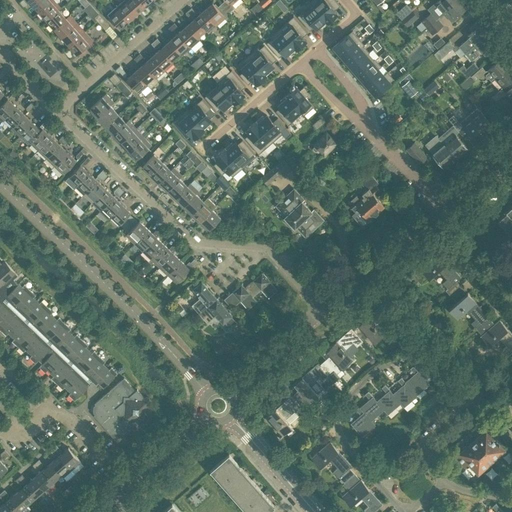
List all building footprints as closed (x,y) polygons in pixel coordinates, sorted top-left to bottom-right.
[(28,0),(39,11),(51,0),(28,0)] [(47,20),(59,9),(61,7),(54,0),(51,0),(39,11),(47,20)] [(129,21),(138,13),(125,0),(123,0),(116,7),(129,21)] [(125,0),(138,13),(146,6),(140,0),(125,0)] [(230,13),(235,8),(232,5),(237,0),(225,0),(222,3),(230,13)] [(312,4),(327,22),(337,14),(334,10),(339,5),(335,0),(312,0),(310,2),(311,4),(312,4)] [(438,0),(428,9),(431,12),(432,11),(435,15),(437,18),(444,13),(458,0),(438,0)] [(466,7),(459,0),(458,0),(444,13),(452,23),(459,17),(457,15),(466,7)] [(217,7),(213,3),(204,10),(217,25),(226,17),(225,17),(230,13),(222,3),(217,7)] [(321,28),(327,22),(312,4),(311,4),(297,16),(310,30),(315,26),(316,28),(319,26),(321,28)] [(401,20),(412,10),(407,4),(396,13),(401,20)] [(120,29),(129,21),(116,7),(107,14),(120,29)] [(54,29),(66,18),(59,9),(47,20),(54,29)] [(208,33),(217,25),(204,10),(195,18),(206,30),(208,33)] [(407,26),(418,17),(412,10),(401,20),(407,26)] [(426,28),(437,18),(435,15),(432,11),(431,12),(420,21),(426,28)] [(62,37),(78,24),(70,15),(66,18),(54,29),(62,37)] [(294,16),(279,29),(296,49),(306,40),(303,36),(307,32),(294,16)] [(106,30),(110,26),(102,17),(98,21),(106,30)] [(198,37),(206,30),(195,18),(187,26),(197,38),(198,37)] [(431,34),(443,25),(437,18),(426,28),(431,34)] [(480,25),(480,24),(480,23),(478,21),(470,27),(473,31),(468,36),(470,38),(460,46),(465,53),(466,53),(469,50),(488,33),(481,25),(480,25)] [(69,46),(85,32),(78,24),(62,37),(69,46)] [(197,38),(187,26),(178,33),(191,47),(200,40),(198,37),(197,38)] [(296,49),(279,29),(270,37),(271,39),(266,43),(279,57),(284,53),(286,55),(288,53),(290,55),(296,49)] [(333,47),(340,54),(358,38),(352,31),(333,47)] [(77,55),(89,44),(93,41),(85,32),(69,46),(77,55)] [(182,55),(191,47),(178,33),(170,41),(180,53),(182,55)] [(466,53),(465,53),(472,61),(482,52),(485,55),(491,50),(488,47),(495,41),(488,33),(469,50),(466,53)] [(437,48),(445,42),(441,37),(433,44),(437,48)] [(345,61),(363,46),(364,45),(358,38),(340,54),(345,61)] [(172,60),(180,53),(170,41),(161,49),(172,60)] [(448,52),(454,47),(449,41),(442,46),(448,52)] [(258,47),(248,56),(266,75),(272,70),(271,68),(274,65),(272,63),(277,59),(264,45),(259,49),(258,47)] [(351,68),(368,53),(369,52),(363,46),(345,61),(351,68)] [(439,60),(448,52),(442,46),(434,54),(439,60)] [(165,71),(174,63),(172,60),(161,49),(152,56),(163,68),(165,71)] [(374,59),(368,53),(351,68),(357,75),(374,60),(374,59)] [(155,76),(163,68),(152,56),(144,64),(155,76)] [(266,75),(248,56),(239,64),(244,70),(240,75),(248,84),(253,80),(256,84),(266,75)] [(495,79),(510,65),(503,57),(488,70),(495,79)] [(379,67),(380,68),(381,66),(375,59),(374,59),(374,60),(357,75),(363,81),(379,67)] [(463,65),(459,68),(467,78),(479,68),(474,62),(467,68),(463,65)] [(151,88),(159,81),(155,76),(144,64),(135,71),(150,88),(151,88)] [(503,88),(511,79),(511,67),(510,65),(495,79),(503,88)] [(385,74),(380,68),(379,67),(363,81),(369,88),(385,74)] [(475,81),(486,71),(482,67),(471,76),(475,81)] [(217,83),(218,85),(219,84),(235,102),(244,94),(241,90),(246,86),(232,70),(217,83)] [(147,94),(150,91),(150,89),(150,88),(135,71),(127,79),(137,91),(140,93),(142,91),(144,93),(147,94)] [(387,71),(385,74),(369,88),(375,95),(394,79),(387,71)] [(416,81),(409,73),(399,81),(402,85),(401,87),(410,97),(419,90),(413,83),(416,81)] [(124,93),(129,89),(121,80),(116,84),(124,93)] [(187,80),(182,84),(185,87),(187,86),(189,88),(192,85),(187,80)] [(219,84),(218,85),(204,97),(217,111),(222,106),(223,108),(226,106),(228,108),(235,102),(219,84)] [(429,85),(424,89),(429,95),(434,91),(429,85)] [(301,111),(300,111),(304,115),(314,106),(306,97),(309,94),(304,88),(304,87),(303,87),(299,90),(296,86),(287,95),(301,111)] [(511,106),(511,87),(506,93),(503,96),(511,104),(511,105),(511,106)] [(497,101),(503,96),(506,93),(502,89),(493,97),(497,101)] [(97,118),(111,105),(110,105),(114,102),(106,93),(91,107),(94,111),(92,112),(97,118)] [(293,118),(300,111),(301,111),(287,95),(280,100),(282,102),(279,105),(281,107),(276,111),(288,125),(294,120),(293,118)] [(477,108),(469,115),(484,134),(493,126),(478,109),(483,105),(475,96),(471,100),(477,108)] [(0,120),(2,122),(5,118),(17,106),(8,98),(0,106),(0,120)] [(188,111),(204,129),(210,123),(209,122),(212,119),(210,118),(206,112),(210,108),(202,99),(188,111)] [(106,125),(112,120),(118,114),(111,105),(97,118),(101,123),(103,121),(106,125)] [(14,126),(25,114),(17,106),(5,118),(13,125),(14,126)] [(194,137),(204,129),(188,111),(187,109),(172,122),(186,138),(191,134),(194,137)] [(20,136),(33,122),(25,114),(14,126),(13,125),(11,128),(20,136)] [(126,122),(118,114),(112,120),(106,125),(109,128),(107,129),(112,135),(126,122)] [(154,126),(164,118),(161,115),(156,119),(158,120),(153,125),(154,126)] [(263,116),(256,121),(273,142),(283,133),(281,131),(286,127),(278,118),(273,122),(267,115),(264,117),(263,116)] [(401,119),(398,115),(390,121),(394,125),(401,119)] [(453,115),(448,119),(456,128),(461,125),(476,141),(484,134),(469,115),(460,123),(453,115)] [(326,121),(321,116),(312,124),(317,129),(326,121)] [(162,125),(167,121),(164,118),(154,126),(156,128),(161,124),(162,125)] [(121,141),(136,128),(129,119),(126,122),(112,135),(117,140),(118,138),(121,141)] [(273,142),(256,121),(246,130),(249,134),(245,138),(259,154),(273,142)] [(30,143),(32,140),(41,130),(33,122),(20,136),(28,144),(30,142),(30,143)] [(38,150),(40,148),(51,136),(43,128),(41,130),(32,140),(30,143),(38,150)] [(127,151),(144,136),(136,128),(121,141),(124,145),(123,146),(127,151)] [(451,138),(446,132),(439,138),(444,144),(456,158),(467,148),(455,134),(451,138)] [(336,142),(327,133),(321,139),(320,138),(314,145),(315,146),(313,149),(316,152),(319,150),(325,156),(331,149),(330,148),(336,142)] [(445,168),(456,158),(444,144),(439,138),(436,135),(426,144),(433,153),(445,168)] [(46,158),(60,144),(51,136),(40,148),(38,150),(46,158)] [(137,159),(149,148),(152,145),(144,136),(127,151),(132,157),(134,155),(137,159)] [(236,142),(233,144),(232,142),(225,148),(242,168),(256,156),(243,140),(238,144),(236,142)] [(420,164),(427,158),(414,142),(407,149),(420,164)] [(55,166),(68,152),(60,144),(46,158),(55,166)] [(149,148),(140,156),(142,159),(151,150),(149,148)] [(232,176),(242,168),(225,148),(215,156),(219,160),(214,164),(222,174),(227,170),(232,176)] [(63,174),(65,172),(77,160),(68,152),(55,166),(63,174)] [(150,176),(163,163),(154,154),(143,166),(147,169),(145,171),(150,176)] [(303,178),(307,175),(289,154),(285,158),(303,178)] [(194,163),(199,158),(196,155),(191,159),(194,163)] [(283,159),(261,178),(267,185),(278,176),(280,179),(292,169),(283,159)] [(171,170),(163,163),(150,176),(155,180),(157,179),(160,182),(174,168),(174,167),(171,170)] [(65,180),(74,189),(76,187),(78,184),(90,173),(81,164),(65,180)] [(167,191),(179,178),(182,175),(174,168),(160,182),(163,185),(162,187),(167,191)] [(210,179),(215,175),(211,171),(207,176),(210,179)] [(362,194),(364,196),(360,200),(356,196),(349,202),(352,207),(356,212),(353,215),(362,226),(369,220),(367,218),(372,213),(376,214),(378,212),(378,209),(383,204),(375,195),(380,190),(376,185),(379,183),(368,171),(359,179),(368,189),(362,194)] [(87,192),(98,180),(90,173),(78,184),(76,187),(84,195),(87,192)] [(188,186),(179,178),(167,191),(172,196),(173,194),(177,198),(188,186)] [(95,200),(106,188),(98,180),(87,192),(95,199),(95,200)] [(183,207),(196,194),(199,191),(190,183),(188,186),(177,198),(180,201),(178,202),(183,207)] [(103,208),(114,196),(106,188),(95,200),(95,199),(92,202),(100,210),(103,208)] [(311,210),(302,200),(304,199),(294,188),(276,205),(286,215),(284,216),(287,219),(286,220),(291,225),(292,224),(295,227),(296,226),(305,236),(323,219),(313,208),(311,210)] [(193,213),(204,202),(204,201),(196,194),(183,207),(188,212),(190,210),(193,213)] [(108,219),(111,216),(111,215),(112,215),(122,204),(114,196),(103,208),(100,210),(100,211),(108,219)] [(200,223),(213,210),(212,210),(216,206),(207,197),(204,201),(204,202),(193,213),(196,216),(195,218),(200,223)] [(124,228),(134,218),(130,214),(131,212),(122,204),(112,215),(111,215),(111,216),(124,228)] [(511,206),(506,212),(507,213),(498,221),(509,234),(511,232),(511,206)] [(210,229),(221,218),(213,210),(200,223),(205,228),(206,226),(210,229)] [(473,221),(468,216),(467,216),(458,224),(464,231),(465,231),(463,229),(472,221),(472,222),(473,221)] [(134,218),(124,228),(128,232),(125,235),(134,244),(135,243),(149,229),(140,220),(138,222),(134,218)] [(149,229),(135,243),(143,251),(157,237),(149,229)] [(157,237),(143,251),(151,259),(165,244),(157,237)] [(159,266),(180,245),(178,242),(173,247),(171,250),(165,244),(151,259),(159,266)] [(182,260),(173,252),(159,266),(160,267),(168,274),(182,260)] [(461,277),(440,252),(421,269),(429,279),(439,270),(447,279),(443,283),(448,288),(446,290),(451,296),(462,287),(457,281),(461,277)] [(176,283),(197,261),(194,258),(187,266),(182,260),(168,274),(176,283)] [(18,276),(5,261),(1,264),(0,261),(0,273),(6,281),(11,277),(14,279),(18,276)] [(309,279),(312,277),(314,275),(310,271),(305,275),(309,279)] [(278,289),(262,272),(245,287),(253,296),(261,289),(269,297),(274,292),(278,296),(281,294),(277,290),(278,289)] [(406,274),(400,279),(404,285),(411,280),(406,274)] [(200,314),(217,299),(202,281),(193,289),(200,298),(192,305),(200,314)] [(22,286),(19,283),(5,298),(9,302),(11,299),(16,304),(30,289),(24,284),(22,286)] [(253,296),(245,287),(242,283),(224,299),(232,308),(241,300),(248,309),(253,305),(255,307),(258,307),(261,305),(253,296)] [(467,293),(462,287),(451,296),(457,302),(449,309),(458,319),(468,310),(476,319),(471,323),(477,329),(489,318),(490,317),(468,293),(467,293)] [(23,315),(36,300),(33,298),(36,295),(30,289),(16,304),(21,309),(19,311),(23,315)] [(232,316),(217,299),(200,314),(207,323),(216,315),(223,324),(232,316)] [(39,303),(36,300),(23,315),(26,318),(29,316),(34,321),(47,306),(42,301),(39,303)] [(184,309),(178,302),(174,305),(180,312),(184,309)] [(389,321),(395,315),(384,302),(359,324),(359,325),(353,330),(363,340),(369,335),(376,343),(385,334),(377,324),(386,316),(389,321)] [(0,329),(0,330),(14,315),(9,311),(12,308),(8,305),(0,312),(0,329)] [(40,331),(54,317),(51,314),(53,312),(47,306),(34,321),(39,325),(36,328),(40,331)] [(19,320),(14,315),(0,330),(6,335),(9,333),(12,336),(25,321),(22,318),(19,320)] [(57,320),(54,317),(40,331),(44,335),(46,332),(51,337),(65,323),(59,317),(57,320)] [(495,324),(489,318),(477,329),(482,335),(481,336),(489,346),(499,337),(507,346),(503,350),(508,356),(511,352),(511,333),(500,319),(495,324)] [(18,346),(32,332),(27,327),(29,325),(25,321),(12,336),(14,338),(12,341),(18,346)] [(57,348),(71,334),(68,331),(71,328),(65,323),(51,337),(56,342),(54,344),(57,348)] [(363,340),(353,330),(352,328),(327,349),(331,355),(325,360),(334,370),(337,374),(342,370),(340,368),(342,366),(343,368),(353,360),(345,350),(354,342),(357,346),(363,341),(363,340)] [(37,337),(32,332),(18,346),(24,352),(26,349),(29,352),(43,338),(39,334),(37,337)] [(74,336),(71,334),(57,348),(61,352),(64,349),(69,354),(82,339),(77,334),(74,336)] [(49,348),(44,344),(46,341),(43,338),(29,352),(32,355),(29,357),(35,363),(49,349),(49,348)] [(75,365),(89,350),(86,347),(88,345),(82,339),(69,354),(73,359),(71,361),(75,365)] [(230,341),(224,346),(228,350),(234,345),(230,341)] [(92,353),(89,350),(75,365),(79,368),(81,366),(86,370),(100,356),(94,351),(92,353)] [(426,380),(426,379),(439,368),(423,350),(420,353),(424,358),(415,366),(414,366),(426,380)] [(58,357),(53,353),(53,352),(39,367),(45,373),(48,370),(50,373),(64,358),(61,355),(58,357)] [(92,381),(106,367),(103,364),(106,362),(100,356),(86,370),(91,375),(88,378),(92,381)] [(57,384),(71,369),(66,365),(68,362),(64,358),(50,373),(53,376),(51,378),(57,384)] [(334,370),(325,360),(319,365),(317,363),(293,385),(298,391),(307,401),(309,404),(319,395),(317,393),(324,388),(317,380),(319,377),(323,381),(328,377),(333,383),(340,377),(337,374),(334,370)] [(426,380),(414,366),(415,366),(414,365),(411,368),(415,374),(406,382),(405,382),(416,395),(417,395),(430,384),(426,379),(426,380)] [(109,370),(106,367),(92,381),(96,385),(98,382),(104,387),(118,373),(111,367),(109,370)] [(76,374),(71,369),(57,384),(63,389),(65,387),(68,390),(82,375),(78,371),(76,374)] [(75,401),(88,386),(83,381),(85,379),(82,375),(68,390),(71,392),(68,395),(75,401)] [(136,391),(124,377),(95,403),(97,405),(95,407),(95,412),(96,413),(94,415),(118,442),(133,428),(135,430),(143,422),(148,423),(148,418),(157,411),(149,402),(150,397),(145,397),(137,389),(136,391)] [(416,395),(405,382),(406,382),(402,377),(398,380),(403,385),(393,393),(393,394),(401,403),(404,407),(417,396),(417,395),(416,395)] [(388,414),(401,403),(393,394),(393,393),(385,384),(382,387),(386,393),(377,401),(388,414)] [(307,401),(298,391),(292,396),(291,395),(266,417),(283,436),(293,427),(284,418),(293,410),(297,414),(303,408),(301,406),(307,401)] [(388,414),(377,401),(369,391),(365,394),(370,399),(360,407),(360,406),(359,407),(375,425),(371,420),(384,410),(388,414)] [(362,436),(375,425),(359,407),(356,409),(361,415),(351,423),(362,436)] [(511,439),(500,425),(495,430),(491,425),(456,456),(464,465),(468,461),(478,472),(504,449),(502,447),(511,439)] [(352,466),(330,441),(312,457),(320,467),(330,459),(338,468),(334,471),(339,477),(345,483),(355,474),(350,468),(352,466)] [(72,469),(81,461),(69,447),(60,455),(72,469)] [(240,470),(234,462),(235,461),(230,455),(231,454),(230,453),(211,470),(212,471),(214,469),(227,484),(240,470)] [(64,477),(72,469),(60,455),(51,462),(62,474),(64,477)] [(53,482),(62,474),(51,462),(43,470),(53,482)] [(91,475),(95,471),(91,467),(87,471),(91,475)] [(53,482),(43,470),(34,477),(45,490),(47,492),(55,484),(53,482)] [(245,475),(240,470),(227,484),(239,498),(255,484),(246,474),(245,475)] [(361,480),(355,474),(345,483),(350,489),(342,496),(351,505),(361,497),(369,506),(365,509),(366,511),(373,511),(383,504),(361,479),(361,480)] [(36,497),(45,490),(34,477),(26,485),(36,497)] [(75,489),(78,486),(74,481),(70,484),(75,489)] [(267,500),(256,488),(257,487),(255,484),(239,498),(251,511),(267,511),(275,505),(274,505),(268,499),(267,500)] [(27,504),(36,497),(26,485),(17,492),(27,504)] [(2,492),(0,494),(0,496),(2,499),(5,503),(0,507),(0,508),(3,511),(19,511),(8,500),(6,498),(2,492)] [(19,511),(27,504),(17,492),(8,500),(19,511)] [(176,511),(171,506),(174,504),(173,503),(163,511),(176,511)] [(504,511),(496,503),(493,506),(497,511),(496,511),(504,511)]
